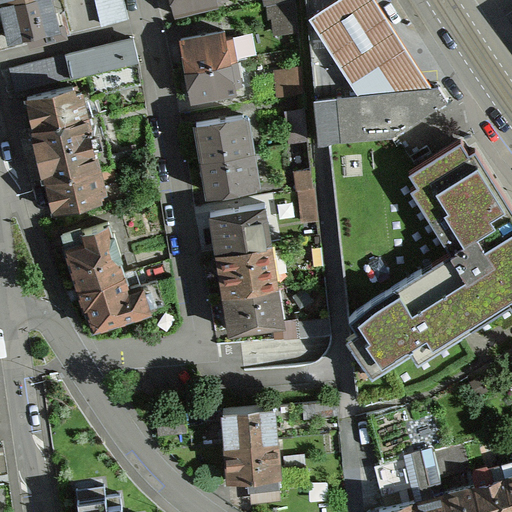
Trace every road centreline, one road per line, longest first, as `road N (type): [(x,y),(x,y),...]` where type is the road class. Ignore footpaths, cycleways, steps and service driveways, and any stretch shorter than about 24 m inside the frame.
road 1 (residential): [(73,347),(178,340),(202,309),(139,0)]
road 2 (residential): [(215,511),(127,434),(73,347)]
road 3 (residential): [(7,305),(37,511)]
road 4 (primary): [(414,0),(511,144)]
